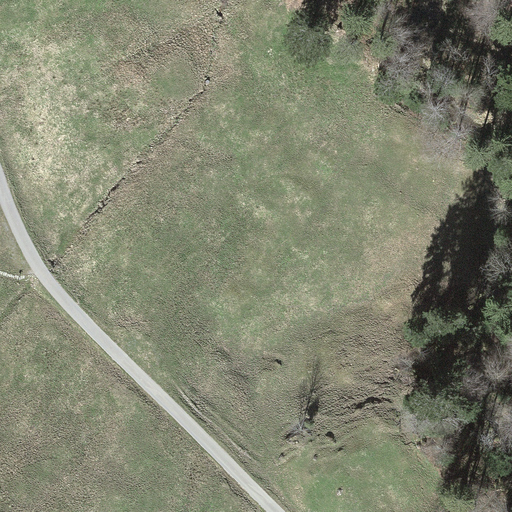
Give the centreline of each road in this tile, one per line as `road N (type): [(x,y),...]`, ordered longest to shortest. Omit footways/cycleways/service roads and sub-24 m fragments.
road 1 (track): [(270,511),(60,296)]
road 2 (track): [(60,296),(19,233),(0,182)]
